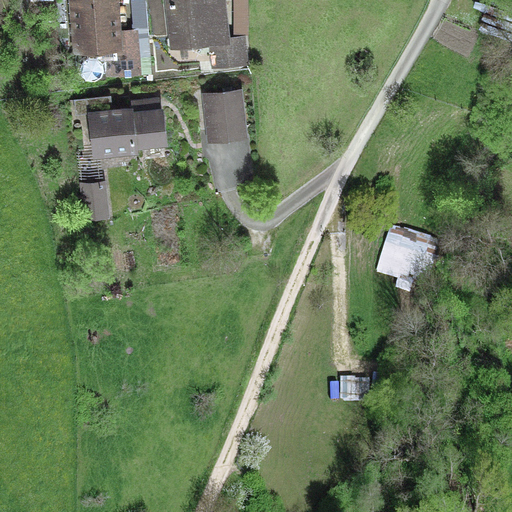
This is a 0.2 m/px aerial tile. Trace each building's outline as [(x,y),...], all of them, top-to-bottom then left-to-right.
[(120,0),(78,0),(81,53),(123,50),(122,32),(120,0)] [(231,0),(166,0),(171,49),(209,46),(211,72),(255,68),(249,1),(232,2),(231,0)] [(123,50),(124,68),(144,66),(142,31),(122,32),(123,50)] [(240,92),(204,96),(209,144),(245,140),(240,92)] [(91,114),(97,156),(170,146),(164,104),(91,114)] [(443,244),(391,228),(376,273),(429,290),(443,244)] [(367,379),(339,378),(338,404),(366,405),(367,379)]
